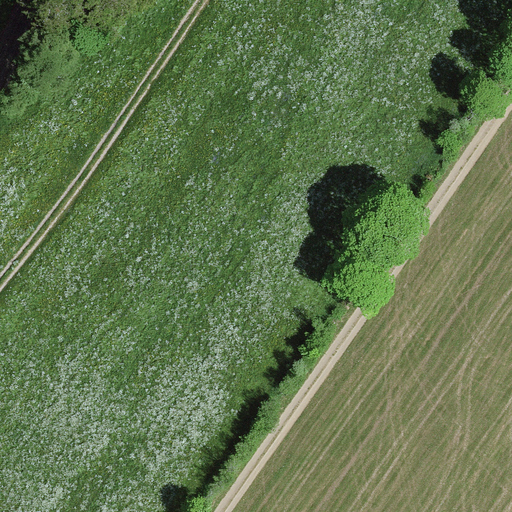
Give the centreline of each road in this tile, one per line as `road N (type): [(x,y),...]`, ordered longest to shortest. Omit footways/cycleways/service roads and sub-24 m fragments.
road 1 (track): [(511,96),(223,511)]
road 2 (track): [(0,284),(202,0)]
